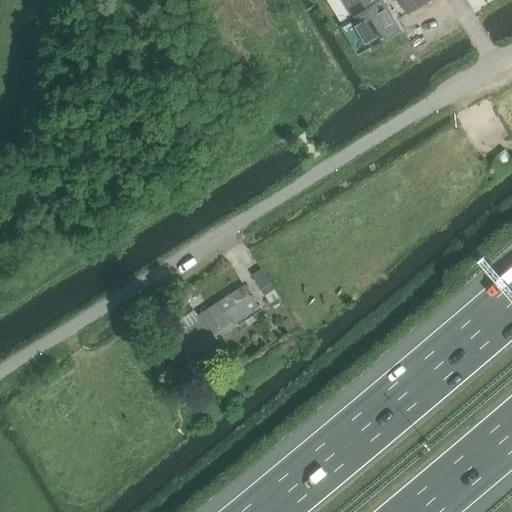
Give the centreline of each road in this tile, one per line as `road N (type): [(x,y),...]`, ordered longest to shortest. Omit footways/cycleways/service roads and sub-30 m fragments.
road 1 (residential): [(0,371),(511,51)]
road 2 (motorway): [(511,308),(263,511)]
road 3 (motorway): [(415,511),(511,433)]
